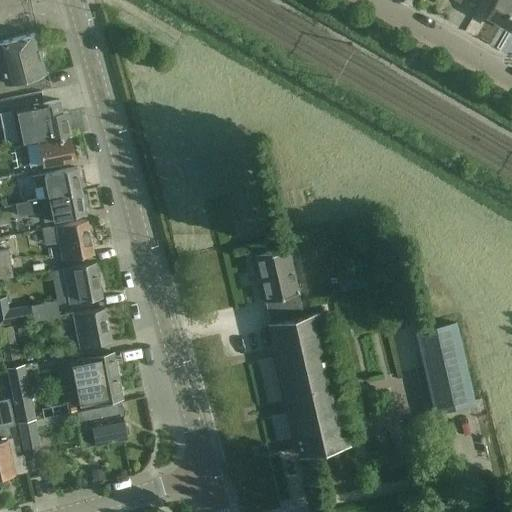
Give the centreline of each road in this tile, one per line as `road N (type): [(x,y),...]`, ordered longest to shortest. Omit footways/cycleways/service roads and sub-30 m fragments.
road 1 (tertiary): [(207,475),(73,0)]
road 2 (tertiary): [(369,0),(511,80)]
road 3 (residential): [(66,511),(207,475)]
